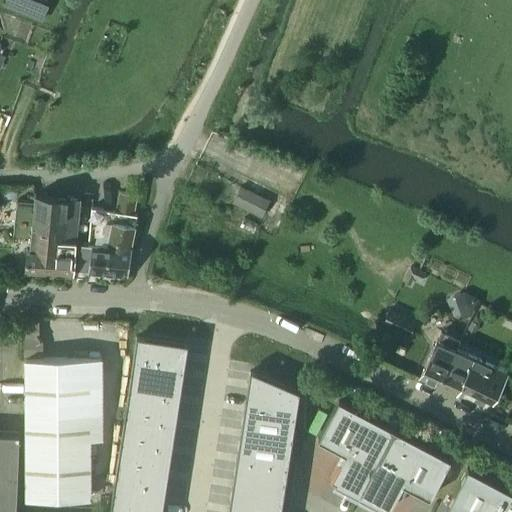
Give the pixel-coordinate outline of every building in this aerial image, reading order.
[(6,0),(4,5),(41,20),(47,5),(35,0),(34,0),(6,0)] [(78,270),(126,275),(138,215),(133,214),(136,194),(120,192),(117,211),(92,207),(88,245),(82,244),(78,270)] [(25,271),(49,273),(51,252),(54,252),(54,244),(51,244),(55,196),(36,195),(30,251),(27,251),(25,271)] [(49,273),(72,274),(80,198),(55,196),(51,244),(54,244),(54,252),(51,252),(49,273)] [(389,309),(382,325),(408,337),(415,322),(389,309)] [(419,378),(437,386),(454,349),(459,340),(442,332),(419,378)] [(161,511),(187,341),(136,334),(108,511),(161,511)] [(459,387),(491,403),(506,373),(454,349),(437,386),(456,394),(459,387)] [(25,357),(26,497),(90,496),(89,356),(25,357)] [(279,511),(299,389),(250,368),(227,511),(279,511)] [(384,506),(389,509),(403,483),(429,496),(450,458),(338,398),(318,437),(344,451),(330,477),(335,480),(334,482),(383,508),(384,506)] [(0,511),(15,511),(19,432),(0,431),(0,511)] [(511,511),(511,490),(467,467),(446,506),(458,511),(511,511)]
